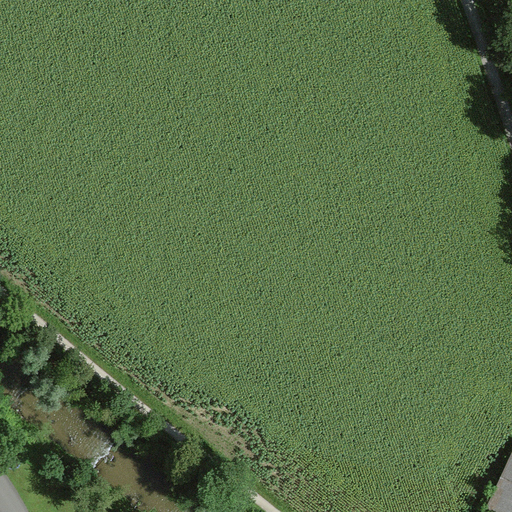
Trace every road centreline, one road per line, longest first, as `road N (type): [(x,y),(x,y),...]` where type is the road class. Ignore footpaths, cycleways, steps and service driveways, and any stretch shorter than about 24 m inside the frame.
road 1 (track): [(270,511),(0,291)]
road 2 (track): [(469,0),(511,124)]
